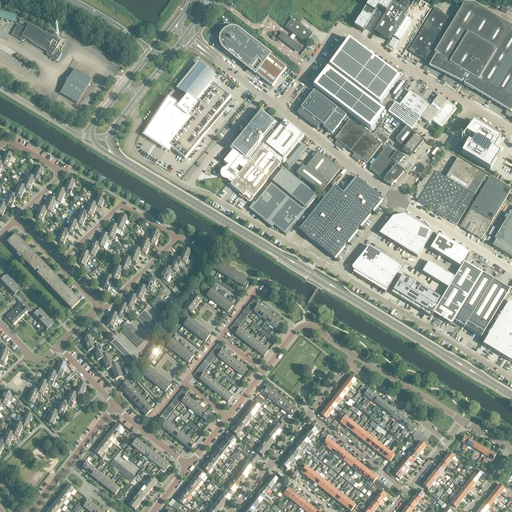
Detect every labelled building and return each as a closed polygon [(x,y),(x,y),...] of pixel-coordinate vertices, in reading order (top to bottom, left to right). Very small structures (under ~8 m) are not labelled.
[(369,3),(354,27),(362,33),(378,7),(387,13),(394,1),(372,1),(369,3)] [(387,13),(374,33),(389,42),(393,36),(410,7),(401,2),(399,5),(394,1),(387,13)] [(464,4),(464,5),(430,61),(463,81),(462,81),(462,82),(462,83),(462,84),(463,84),(464,84),(465,84),(465,83),(465,82),(470,85),(471,88),(474,88),(511,110),(511,27),(474,5),(464,4)] [(434,9),(409,52),(425,62),(451,19),(434,9)] [(405,16),(393,36),(400,41),(412,21),(405,16)] [(312,34),(292,19),(285,28),(305,44),(312,34)] [(55,39),(36,28),(29,24),(26,30),(18,25),(11,35),(22,42),(23,41),(25,39),(30,43),(47,52),(46,55),(46,56),(56,61),(57,61),(62,53),(61,52),(56,49),(61,42),(55,39)] [(272,87),(286,69),(271,56),(239,30),(238,30),(237,29),(236,29),(235,28),(233,28),(231,28),(230,28),(229,28),(228,29),(227,29),(225,30),(224,31),(223,31),(222,32),(222,33),(221,34),(221,35),(220,35),(220,36),(219,37),(219,38),(219,39),(219,40),(219,41),(219,42),(219,44),(219,45),(219,46),(220,46),(220,47),(220,48),(221,49),(222,50),(222,51),(255,76),(256,75),(272,87)] [(285,34),(282,31),(277,37),(284,42),(295,51),(297,52),(302,47),(296,43),(285,34)] [(343,48),(329,66),(380,105),(394,87),(343,48)] [(234,100),(211,81),(214,77),(207,72),(208,70),(204,68),(204,69),(199,65),(178,89),(187,97),(178,107),(169,101),(147,134),(156,140),(155,141),(154,141),(156,142),(158,143),(159,144),(158,143),(159,142),(168,148),(169,147),(185,160),(234,100)] [(327,68),(313,87),(371,130),(385,112),(327,68)] [(75,70),(60,94),(77,104),(92,80),(75,70)] [(301,109),(297,114),(317,130),(334,107),(314,92),(301,109)] [(410,93),(402,102),(402,106),(399,107),(395,104),(388,113),(411,131),(429,107),(410,93)] [(421,118),(429,124),(432,121),(441,129),(456,110),(439,96),(421,118)] [(325,126),(334,133),(343,120),(345,122),(348,118),(337,109),(325,126)] [(224,173),(224,174),(223,174),(223,175),(223,176),(224,176),(225,178),(226,179),(232,184),(231,186),(240,194),(239,196),(242,199),(244,196),(250,202),(260,190),(281,164),(280,164),(282,161),(283,162),(304,137),(284,121),(279,127),(261,111),(247,127),(247,128),(249,129),(245,134),(244,133),(244,132),(243,132),(230,149),(233,151),(224,163),(229,167),(226,170),(225,171),(225,172),(224,173)] [(351,152),(365,133),(349,121),(335,139),(337,141),(335,144),(342,150),(345,147),(351,152)] [(501,140),(472,123),(466,134),(475,139),(471,145),(468,143),(462,154),(490,171),(501,154),(500,154),(503,148),(499,145),(501,142),(502,142),(505,138),(502,137),(501,140)] [(387,126),(382,131),(386,135),(391,129),(387,126)] [(416,135),(407,127),(396,140),(396,142),(404,149),(403,150),(411,157),(423,142),(416,135)] [(388,140),(376,131),(374,134),(370,134),(367,134),(365,133),(351,152),(353,153),(350,156),(358,163),(361,159),(367,164),(380,146),(382,147),(388,140)] [(387,147),(369,169),(381,178),(394,162),(398,166),(405,158),(397,152),(396,153),(387,147)] [(6,152),(3,159),(10,162),(12,157),(11,157),(12,155),(6,152)] [(329,162),(318,153),(306,169),(300,170),(297,174),(321,194),(339,171),(329,163),(329,162)] [(3,166),(6,168),(8,168),(10,162),(3,159),(1,163),(1,164),(3,165),(3,166)] [(431,172),(429,175),(428,174),(425,179),(424,179),(421,184),(420,183),(417,188),(418,189),(415,194),(417,195),(415,198),(419,200),(418,202),(456,226),(464,212),(486,177),(457,159),(448,175),(447,174),(445,178),(436,172),(434,174),(431,172)] [(404,172),(396,165),(383,181),(391,187),(404,172)] [(38,166),(35,172),(42,175),(44,171),(43,171),(44,169),(38,166)] [(286,236),(300,218),(317,197),(283,170),(266,190),(250,210),(272,228),(274,226),(286,236)] [(35,179),(35,180),(39,182),(42,175),(35,172),(34,176),(31,174),(30,175),(29,175),(29,176),(33,178),(35,179)] [(33,178),(29,176),(28,176),(26,181),(33,185),(35,180),(35,179),(33,178)] [(383,200),(356,178),(343,194),(334,187),(314,212),(299,231),(306,237),(313,243),(313,242),(335,260),(345,247),(344,246),(347,243),(347,244),(357,231),(356,231),(359,227),(360,228),(370,216),(369,215),(372,211),(373,212),(383,200)] [(511,191),(494,181),(490,178),(469,212),(460,227),(466,231),(474,236),(481,240),(498,212),(511,191)] [(66,186),(73,189),(75,184),(74,183),(74,182),(69,179),(66,186)] [(26,188),(25,190),(30,192),(33,185),(26,181),(24,185),(21,183),(20,185),(23,187),(26,188)] [(23,187),(20,185),(19,185),(16,191),(24,194),(25,190),(26,188),(23,187)] [(66,193),(69,195),(70,195),(73,189),(66,186),(65,189),(61,187),(60,189),(64,190),(63,191),(66,192),(66,193)] [(64,190),(60,189),(59,188),(56,195),(64,198),(65,195),(68,196),(69,195),(66,193),(66,192),(63,191),(64,190)] [(17,197),(16,199),(21,201),(24,194),(16,191),(15,194),(11,192),(11,194),(14,196),(17,197)] [(97,198),(104,202),(106,197),(105,197),(106,195),(99,193),(97,198)] [(14,196),(11,194),(9,194),(7,200),(14,203),(16,199),(17,197),(14,196)] [(56,202),(59,204),(61,204),(64,198),(56,195),(54,199),(54,200),(57,201),(56,202)] [(54,200),(54,199),(50,197),(47,204),(54,207),(55,204),(59,205),(59,204),(56,202),(57,201),(54,200)] [(97,205),(96,207),(101,209),(104,202),(97,198),(96,202),(92,201),(91,202),(95,204),(97,205)] [(7,206),(6,208),(11,210),(14,203),(7,200),(5,203),(2,201),(1,203),(5,205),(4,205),(7,206)] [(95,204),(91,202),(90,202),(87,208),(95,211),(96,207),(97,205),(95,204)] [(47,211),(50,213),(51,213),(54,207),(47,204),(45,208),(44,209),(47,210),(47,211)] [(44,209),(45,208),(40,206),(37,213),(45,216),(46,213),(49,214),(50,213),(47,211),(47,210),(44,209)] [(87,214),(87,216),(92,218),(95,211),(87,208),(86,211),(82,210),(82,211),(85,213),(87,214)] [(496,240),(493,245),(492,246),(511,258),(511,210),(494,239),(496,240)] [(85,213),(82,211),(80,211),(78,217),(85,220),(87,216),(87,214),(85,213)] [(45,216),(37,213),(35,218),(36,218),(36,220),(42,222),(45,216)] [(118,221),(125,224),(127,219),(126,219),(127,217),(121,215),(118,221)] [(393,218),(379,234),(418,258),(433,232),(405,215),(393,218)] [(78,224),(78,225),(82,227),(85,220),(78,217),(77,220),(73,219),(72,220),(76,222),(75,223),(78,224)] [(76,222),(72,220),(71,220),(68,226),(76,230),(78,225),(78,224),(75,223),(76,222)] [(118,229),(121,230),(122,231),(125,224),(118,221),(116,226),(118,227),(118,229)] [(116,226),(111,224),(109,230),(116,233),(117,230),(120,232),(121,230),(118,229),(118,227),(116,226)] [(68,233),(68,234),(73,236),(76,230),(68,226),(67,229),(64,228),(63,229),(66,231),(66,232),(68,233)] [(66,231),(63,229),(62,229),(59,236),(66,239),(68,234),(68,233),(66,232),(66,231)] [(108,238),(112,239),(113,240),(116,233),(109,230),(107,235),(106,236),(109,237),(108,238)] [(151,236),(158,239),(160,234),(159,234),(159,232),(153,230),(151,236)] [(106,236),(107,235),(102,233),(99,239),(106,242),(108,240),(111,241),(112,239),(108,238),(109,237),(106,236)] [(151,242),(150,244),(155,246),(158,239),(151,236),(147,234),(145,239),(148,241),(151,242)] [(15,236),(8,242),(72,310),(80,303),(15,236)] [(66,239),(59,236),(57,240),(58,241),(57,242),(64,245),(66,239)] [(467,253),(439,236),(430,250),(459,268),(468,253),(467,253)] [(99,247),(102,248),(104,249),(106,242),(99,239),(97,244),(97,245),(99,246),(99,247)] [(148,241),(145,239),(143,239),(141,245),(148,248),(150,244),(151,242),(148,241)] [(97,245),(97,244),(93,242),(90,249),(97,252),(98,248),(101,250),(102,248),(99,247),(99,246),(97,245)] [(141,251),(141,253),(145,255),(148,248),(141,245),(140,248),(136,247),(135,248),(139,250),(141,251)] [(354,271),(387,291),(401,266),(369,247),(353,267),(352,268),(352,269),(353,270),(354,271)] [(139,250),(135,248),(134,248),(132,254),(139,257),(141,253),(141,251),(139,250)] [(181,254),(189,257),(191,253),(190,252),(190,251),(184,248),(181,254)] [(89,256),(93,257),(94,258),(97,252),(90,249),(88,253),(87,254),(90,255),(89,256)] [(87,254),(88,253),(83,251),(80,258),(87,261),(89,257),(92,259),(93,257),(89,256),(90,255),(87,254)] [(132,261),(131,262),(136,264),(139,257),(132,254),(130,257),(127,256),(126,258),(130,259),(129,260),(132,261)] [(181,254),(179,259),(179,260),(185,263),(185,264),(186,264),(189,257),(181,254)] [(130,259),(126,258),(125,257),(122,263),(129,266),(131,262),(132,261),(129,260),(130,259)] [(175,257),(172,264),(179,267),(182,268),(183,267),(184,265),(185,264),(185,263),(179,260),(179,259),(175,257)] [(87,261),(80,258),(78,262),(79,262),(79,264),(85,267),(87,261)] [(218,272),(223,264),(218,261),(214,269),(218,272)] [(429,262),(422,273),(448,288),(455,278),(429,262)] [(122,270),(122,271),(127,273),(129,266),(122,263),(121,266),(117,265),(116,266),(120,268),(120,269),(122,270)] [(483,274),(464,263),(455,278),(448,288),(448,289),(433,314),(451,325),(454,321),(483,274)] [(171,273),(175,274),(175,273),(177,273),(179,267),(172,264),(170,268),(171,269),(170,272),(171,273)] [(223,275),(228,267),(223,264),(218,272),(223,275)] [(120,268),(116,266),(115,266),(112,273),(120,276),(122,271),(122,270),(120,269),(120,268)] [(170,268),(165,266),(163,273),(170,276),(171,273),(170,272),(171,269),(170,268)] [(228,267),(223,275),(228,278),(232,270),(228,267)] [(232,270),(228,278),(232,281),(237,273),(232,270)] [(113,279),(113,280),(117,282),(120,276),(112,273),(111,275),(108,273),(107,275),(111,277),(110,278),(113,279)] [(167,282),(170,276),(163,273),(160,278),(162,278),(161,280),(167,282)] [(237,283),(242,276),(237,273),(232,281),(237,283)] [(401,274),(388,296),(427,321),(441,297),(401,274)] [(483,274),(454,321),(481,337),(510,290),(483,274)] [(2,279),(0,281),(3,285),(10,278),(7,275),(2,279)] [(111,277),(107,275),(106,275),(103,282),(110,285),(113,280),(113,279),(110,278),(111,277)] [(149,276),(147,282),(154,285),(156,281),(155,281),(155,279),(149,276)] [(242,286),(246,279),(242,276),(237,283),(242,286)] [(10,278),(3,285),(7,289),(14,282),(10,278)] [(246,279),(242,286),(246,289),(251,282),(246,279)] [(14,282),(7,289),(10,293),(17,286),(14,282)] [(110,285),(103,282),(101,286),(102,287),(102,288),(108,291),(110,285)] [(147,282),(144,287),(144,288),(150,290),(150,292),(151,292),(154,285),(147,282)] [(140,285),(137,291),(144,294),(145,292),(149,293),(150,292),(150,290),(144,288),(144,287),(140,285)] [(21,289),(17,286),(10,293),(14,296),(16,294),(21,289)] [(211,300),(216,293),(212,289),(206,296),(211,300)] [(137,299),(140,301),(141,301),(144,294),(137,291),(135,296),(135,297),(136,297),(135,299),(137,299)] [(215,303),(221,296),(216,293),(211,300),(215,303)] [(135,297),(135,296),(130,294),(127,301),(135,304),(136,301),(140,302),(140,301),(137,299),(135,299),(136,297),(135,297)] [(191,299),(198,305),(202,301),(195,295),(191,299)] [(221,296),(215,303),(219,307),(225,300),(221,296)] [(195,309),(198,305),(191,299),(188,304),(195,309)] [(224,310),(229,303),(225,300),(219,307),(224,310)] [(127,308),(131,310),(132,310),(135,304),(127,301),(125,305),(125,306),(127,306),(126,308),(127,308)] [(511,303),(509,302),(483,345),(511,362),(511,303)] [(22,305),(20,303),(17,307),(24,314),(27,311),(26,310),(25,308),(23,307),(22,305)] [(125,306),(125,305),(121,303),(118,310),(125,313),(127,310),(130,311),(131,310),(127,308),(126,308),(127,306),(125,306)] [(229,303),(224,310),(228,314),(234,307),(229,303)] [(191,314),(195,309),(188,304),(184,308),(191,314)] [(263,309),(258,305),(253,312),(258,315),(263,309)] [(24,314),(17,307),(13,310),(20,318),(24,314)] [(35,314),(33,316),(36,320),(43,313),(40,309),(35,314)] [(267,312),(263,309),(258,315),(262,318),(267,312)] [(20,318),(13,310),(10,314),(17,321),(20,318)] [(118,317),(121,319),(123,319),(125,313),(118,310),(116,314),(116,315),(117,315),(117,317),(118,317)] [(116,315),(116,314),(111,312),(109,319),(116,322),(117,319),(121,320),(121,319),(118,317),(117,317),(117,315),(116,315)] [(271,315),(267,312),(262,318),(266,321),(271,315)] [(43,313),(36,320),(40,323),(47,316),(43,313)] [(17,321),(10,314),(6,317),(13,325),(17,321)] [(275,318),(271,315),(266,321),(270,325),(275,318)] [(50,320),(47,316),(40,323),(43,327),(50,320)] [(188,329),(193,322),(189,318),(184,326),(188,329)] [(275,318),(270,325),(274,328),(279,322),(275,318)] [(113,328),(116,322),(109,319),(107,324),(107,326),(113,328)] [(54,324),(50,320),(43,327),(47,331),(54,324)] [(192,332),(198,325),(193,322),(188,329),(192,332)] [(279,322),(274,328),(278,331),(283,325),(279,322)] [(198,325),(192,332),(196,336),(202,329),(198,325)] [(201,339),(206,332),(202,329),(196,336),(201,339)] [(240,329),(236,334),(235,334),(240,338),(245,332),(240,329)] [(206,332),(201,339),(205,343),(211,336),(206,332)] [(249,336),(245,332),(240,338),(245,342),(249,336)] [(86,345),(93,342),(91,336),(84,338),(85,340),(84,340),(86,345)] [(249,336),(245,342),(249,346),(254,340),(249,336)] [(171,350),(177,342),(175,341),(175,342),(172,340),(167,347),(171,350)] [(259,344),(254,340),(249,346),(254,350),(259,344)] [(95,347),(99,346),(98,344),(94,346),(93,342),(86,345),(88,352),(93,350),(94,350),(94,348),(95,347)] [(175,354),(181,347),(179,345),(179,344),(177,342),(171,350),(175,354)] [(151,350),(158,355),(162,351),(154,344),(152,347),(153,347),(151,350)] [(259,344),(254,350),(259,353),(264,347),(259,344)] [(93,350),(95,355),(102,352),(100,345),(99,346),(95,347),(94,348),(94,350),(93,350)] [(180,357),(186,349),(184,347),(183,348),(181,347),(175,354),(180,357)] [(264,347),(259,353),(264,357),(269,351),(264,347)] [(2,348),(0,354),(7,357),(9,353),(8,352),(9,350),(2,348)] [(184,360),(189,353),(187,352),(188,351),(186,349),(180,357),(184,360)] [(155,359),(158,355),(151,350),(149,352),(149,351),(147,353),(155,359)] [(227,354),(222,351),(217,357),(222,361),(227,354)] [(104,357),(108,355),(107,354),(103,355),(102,352),(95,355),(97,361),(102,360),(102,359),(103,359),(103,357),(104,357)] [(151,364),(155,359),(147,353),(145,355),(146,356),(144,358),(151,364)] [(189,353),(184,360),(188,364),(195,356),(192,354),(192,355),(189,353)] [(231,357),(227,354),(222,361),(226,364),(231,357)] [(102,359),(102,360),(104,364),(111,362),(109,355),(108,355),(104,357),(103,357),(103,359),(102,359)] [(231,357),(226,364),(230,367),(235,361),(231,357)] [(235,361),(230,367),(234,370),(239,364),(235,361)] [(65,366),(66,365),(60,362),(58,368),(65,371),(66,367),(65,366)] [(113,366),(117,365),(116,363),(112,365),(111,362),(104,364),(106,371),(111,369),(112,368),(112,367),(113,366)] [(111,369),(113,374),(121,371),(118,364),(117,365),(113,366),(112,367),(112,368),(111,369)] [(239,364),(234,370),(238,374),(243,367),(239,364)] [(247,371),(243,367),(238,374),(242,377),(247,371)] [(57,376),(60,377),(62,378),(65,371),(58,368),(55,373),(56,374),(56,375),(57,376)] [(148,379),(154,371),(152,370),(152,371),(149,369),(144,376),(148,379)] [(55,373),(51,371),(48,377),(55,380),(56,378),(59,379),(60,377),(57,376),(56,375),(56,374),(55,373)] [(122,376),(121,371),(113,374),(115,380),(122,378),(121,376),(122,376)] [(152,383),(158,376),(156,374),(156,373),(154,371),(148,379),(152,383)] [(204,374),(199,380),(204,384),(209,378),(204,374)] [(157,386),(163,378),(161,376),(160,377),(158,376),(152,383),(157,386)] [(48,385),(51,386),(52,387),(55,380),(48,377),(46,382),(47,383),(46,384),(48,385)] [(347,382),(352,386),(356,381),(351,377),(347,382)] [(161,389),(166,382),(164,381),(165,380),(163,378),(157,386),(161,389)] [(209,378),(204,384),(209,388),(213,382),(209,378)] [(46,382),(41,380),(38,387),(46,390),(47,387),(50,388),(51,386),(48,385),(46,384),(47,383),(46,382)] [(123,393),(131,386),(127,382),(120,388),(122,390),(121,391),(123,393)] [(166,382),(161,389),(165,393),(172,385),(169,383),(169,384),(166,382)] [(218,386),(213,382),(209,388),(213,392),(218,386)] [(352,386),(347,382),(343,387),(348,391),(352,386)] [(80,383),(77,389),(85,392),(86,388),(85,387),(86,385),(80,383)] [(131,386),(123,393),(125,395),(126,394),(128,396),(134,390),(131,386)] [(223,389),(218,386),(213,392),(218,395),(223,389)] [(38,394),(41,395),(43,396),(46,390),(38,387),(36,391),(37,392),(37,393),(38,394)] [(348,391),(343,387),(339,391),(345,396),(348,391)] [(273,392),(268,388),(263,394),(268,398),(273,392)] [(36,391),(32,389),(29,396),(36,399),(37,396),(41,397),(41,395),(38,394),(37,393),(37,392),(36,391)] [(77,397),(82,399),(85,392),(77,389),(76,392),(72,390),(72,392),(75,394),(76,394),(76,396),(77,397)] [(223,389),(218,395),(223,399),(227,393),(223,389)] [(134,390),(128,396),(129,398),(129,399),(130,401),(138,394),(134,390)] [(2,397),(10,400),(12,401),(14,396),(11,394),(5,391),(2,397)] [(345,396),(339,391),(335,396),(341,401),(345,396)] [(365,405),(373,395),(368,391),(364,396),(367,398),(363,404),(365,405)] [(75,394),(72,392),(70,392),(68,398),(75,401),(77,397),(76,396),(76,394),(75,394)] [(273,392),(268,398),(272,402),(278,395),(273,392)] [(232,397),(227,393),(223,399),(228,403),(232,397)] [(138,394),(130,401),(132,403),(133,402),(135,404),(141,398),(138,394)] [(277,406),(282,399),(278,395),(272,402),(277,406)] [(374,404),(378,398),(373,395),(365,405),(367,407),(371,401),(374,404)] [(36,399),(29,396),(27,400),(28,401),(27,402),(34,405),(36,399)] [(191,400),(186,396),(181,403),(186,406),(191,400)] [(335,396),(332,401),(337,405),(341,401),(335,396)] [(2,405),(5,407),(7,407),(10,400),(2,397),(0,402),(0,403),(1,403),(1,404),(2,405)] [(68,406),(67,406),(72,408),(75,401),(68,398),(66,401),(63,399),(62,401),(66,403),(67,404),(66,405),(68,406)] [(141,398),(135,404),(137,406),(136,407),(138,409),(145,402),(141,398)] [(374,413),(383,402),(378,398),(374,404),(377,406),(372,411),(374,413)] [(282,409),(287,403),(282,399),(277,406),(282,409)] [(191,400),(186,406),(190,409),(195,403),(191,400)] [(66,403),(62,401),(61,401),(58,407),(65,410),(67,406),(68,406),(66,405),(67,404),(66,403)] [(332,401),(328,406),(333,410),(337,405),(332,401)] [(145,402),(138,409),(140,411),(140,410),(142,412),(149,406),(145,402)] [(383,411),(387,406),(383,402),(374,413),(376,414),(380,409),(383,411)] [(195,403),(190,409),(194,413),(199,406),(195,403)] [(260,408),(254,403),(250,408),(256,413),(260,408)] [(287,413),(292,407),(287,403),(282,409),(287,413)] [(149,406),(142,412),(144,414),(143,415),(145,417),(153,410),(149,406)] [(199,406),(194,413),(198,416),(203,410),(199,406)] [(328,406),(324,411),(330,415),(333,410),(328,406)] [(384,421),(392,410),(387,406),(383,411),(386,413),(382,419),(384,421)] [(58,415),(63,417),(65,410),(58,407),(57,410),(54,409),(53,410),(56,412),(58,413),(57,414),(58,415)] [(296,414),(298,412),(297,411),(292,407),(287,413),(284,417),(284,416),(282,419),(288,424),(290,421),(286,418),(289,415),(292,417),(295,413),(296,414)] [(256,413),(250,408),(246,413),(252,418),(256,413)] [(56,412),(53,410),(51,410),(49,417),(56,420),(58,415),(57,414),(58,413),(56,412)] [(207,413),(203,410),(198,416),(202,419),(207,413)] [(393,419),(397,414),(392,410),(384,421),(386,422),(390,417),(393,419)] [(330,415),(324,411),(320,415),(326,420),(330,415)] [(26,413),(23,419),(30,422),(32,418),(31,417),(32,416),(26,413)] [(211,416),(207,413),(202,419),(206,423),(211,416)] [(252,418),(246,413),(242,417),(249,422),(252,418)] [(397,414),(393,419),(396,421),(391,426),(394,428),(402,417),(397,414)] [(56,420),(49,417),(47,421),(48,422),(47,423),(53,426),(56,420)] [(239,422),(245,427),(249,422),(242,417),(239,422)] [(349,421),(345,417),(340,423),(344,427),(349,421)] [(402,417),(394,428),(392,430),(393,431),(394,431),(400,424),(402,426),(407,421),(402,417)] [(28,429),(30,422),(23,419),(22,423),(17,421),(16,422),(18,423),(21,424),(22,425),(22,427),(23,427),(28,429)] [(349,421),(344,427),(348,430),(353,424),(349,421)] [(403,436),(411,425),(407,421),(402,426),(405,429),(403,431),(404,431),(401,434),(403,436)] [(21,424),(18,423),(16,422),(14,429),(21,432),(23,427),(22,427),(22,425),(21,424)] [(166,422),(161,428),(166,432),(171,426),(166,422)] [(235,427),(241,432),(244,434),(245,431),(243,429),(245,427),(239,422),(235,427)] [(285,427),(279,423),(275,428),(281,432),(285,427)] [(117,424),(113,429),(119,434),(123,429),(117,424)] [(357,427),(353,424),(348,430),(352,433),(357,427)] [(411,425),(403,436),(405,437),(409,432),(412,434),(416,429),(411,425)] [(171,426),(166,432),(171,435),(176,429),(171,426)] [(237,437),(241,432),(235,427),(231,432),(237,437)] [(308,432),(313,436),(317,431),(312,427),(308,432)] [(357,427),(352,433),(356,437),(361,430),(357,427)] [(272,432),(278,437),(281,432),(275,428),(272,432)] [(13,436),(18,438),(21,432),(14,429),(12,432),(9,430),(8,432),(11,433),(13,434),(12,435),(13,436)] [(113,429),(110,434),(116,439),(119,434),(113,429)] [(176,429),(171,435),(176,439),(181,433),(176,429)] [(366,434),(361,430),(356,437),(360,440),(366,434)] [(11,433),(8,432),(7,431),(4,438),(11,441),(13,436),(12,435),(13,434),(11,433)] [(268,437),(274,442),(278,437),(272,432),(268,437)] [(304,436),(309,441),(313,436),(308,432),(304,436)] [(181,433),(176,439),(181,443),(185,437),(181,433)] [(116,439),(110,434),(106,439),(112,443),(116,439)] [(366,434),(360,440),(365,443),(370,437),(366,434)] [(369,446),(374,440),(376,437),(372,434),(370,437),(365,443),(369,446)] [(234,446),(236,444),(235,443),(236,441),(229,435),(225,440),(231,445),(231,444),(233,446),(234,446)] [(305,445),(309,441),(304,436),(300,441),(305,445)] [(185,437),(181,443),(185,447),(190,441),(185,437)] [(264,442),(270,447),(274,442),(268,437),(264,442)] [(463,451),(470,440),(464,437),(461,443),(464,444),(462,447),(463,447),(462,450),(463,451)] [(4,445),(9,447),(11,441),(4,438),(3,441),(0,439),(0,441),(2,442),(3,443),(3,444),(4,445)] [(415,438),(414,438),(413,440),(419,445),(417,447),(422,451),(426,447),(424,445),(422,443),(421,443),(419,442),(417,440),(415,438)] [(106,439),(102,443),(108,448),(112,443),(106,439)] [(328,439),(323,445),(327,449),(332,442),(328,439)] [(136,449),(141,443),(137,440),(132,446),(136,449)] [(225,440),(221,444),(227,449),(229,448),(231,449),(233,446),(231,444),(231,445),(225,440)] [(378,443),(374,440),(369,446),(373,450),(378,443)] [(470,451),(475,443),(470,440),(463,451),(465,452),(467,449),(470,451)] [(190,441),(185,447),(190,451),(195,444),(190,441)] [(305,445),(300,441),(296,446),(302,450),(305,445)] [(403,447),(406,449),(407,450),(408,448),(418,456),(422,451),(417,447),(415,450),(412,448),(409,446),(411,443),(408,441),(403,447)] [(266,452),(270,447),(264,442),(260,447),(266,452)] [(332,442),(327,449),(331,452),(336,446),(332,442)] [(102,443),(98,448),(104,453),(108,448),(102,443)] [(145,446),(141,443),(136,449),(140,452),(145,446)] [(378,443),(373,450),(377,453),(382,447),(378,443)] [(471,457),(473,458),(474,457),(480,446),(475,443),(470,451),(474,453),(471,457)] [(224,454),(226,456),(228,454),(225,452),(227,449),(221,444),(217,449),(224,454)] [(145,446),(140,452),(144,456),(149,449),(145,446)] [(303,459),(305,457),(302,454),(304,452),(302,450),(296,446),(293,451),(303,459)] [(334,456),(335,455),(340,449),(336,446),(331,452),(333,454),(332,455),(334,456)] [(480,446),(474,457),(476,458),(479,454),(482,455),(485,450),(480,446)] [(266,452),(260,447),(256,452),(262,456),(266,452)] [(382,447),(377,453),(381,456),(386,450),(382,447)] [(98,448),(94,453),(100,458),(104,453),(98,448)] [(407,450),(410,452),(409,452),(412,454),(409,457),(415,461),(418,456),(408,448),(407,450)] [(149,449),(144,456),(148,459),(153,453),(149,449)] [(223,454),(224,454),(217,449),(214,454),(220,459),(223,454)] [(344,452),(340,449),(335,455),(339,458),(344,452)] [(252,458),(250,460),(256,465),(260,460),(254,455),(252,453),(250,455),(247,453),(247,454),(245,453),(243,450),(241,452),(244,454),(249,459),(251,457),(252,458)] [(386,450),(381,456),(385,459),(390,453),(386,450)] [(484,463),(490,453),(485,450),(482,455),(484,457),(483,459),(484,460),(482,462),(484,463)] [(307,462),(303,459),(293,451),(289,456),(296,462),(298,459),(304,463),(302,466),(304,467),(307,462)] [(348,455),(344,452),(339,458),(343,462),(348,455)] [(157,456),(153,453),(148,459),(152,462),(157,456)] [(390,453),(385,459),(389,463),(394,456),(390,453)] [(454,465),(456,463),(452,460),(454,457),(449,453),(445,458),(450,462),(454,465)] [(491,464),(492,462),(496,456),(490,453),(484,463),(486,464),(487,462),(491,464)] [(216,464),(220,459),(214,454),(210,459),(216,464)] [(409,457),(407,455),(407,454),(405,457),(401,455),(400,457),(411,465),(415,461),(409,457)] [(348,455),(343,462),(347,465),(352,459),(348,455)] [(157,456),(152,462),(156,465),(161,459),(157,456)] [(293,466),(296,462),(289,456),(285,460),(293,466)] [(407,470),(411,465),(400,457),(399,459),(403,462),(401,465),(407,470)] [(449,473),(453,468),(448,465),(450,462),(445,458),(441,463),(446,467),(449,469),(447,471),(449,473)] [(161,459),(156,465),(161,469),(165,462),(161,459)] [(212,468),(216,464),(210,459),(206,463),(212,468)] [(357,462),(352,459),(347,465),(352,468),(357,462)] [(246,465),(252,470),(256,465),(250,460),(246,465)] [(291,468),(293,466),(285,460),(281,465),(287,469),(289,466),(291,468)] [(87,473),(92,466),(87,462),(82,469),(87,473)] [(165,462),(161,469),(165,472),(170,466),(165,462)] [(357,462),(352,468),(356,471),(361,465),(357,462)] [(212,468),(206,463),(202,468),(208,473),(212,468)] [(446,467),(441,463),(438,468),(443,472),(446,467)] [(403,475),(391,465),(390,464),(388,466),(394,471),(397,473),(395,476),(400,480),(403,475)] [(407,470),(401,465),(398,468),(393,464),(391,464),(391,465),(403,475),(407,470)] [(249,474),(252,470),(246,465),(243,470),(249,474)] [(358,477),(360,475),(365,468),(361,465),(356,471),(354,473),(358,477)] [(92,466),(87,473),(91,476),(96,470),(92,466)] [(310,470),(306,467),(301,473),(305,476),(310,470)] [(365,468),(360,475),(364,478),(369,472),(365,468)] [(444,480),(445,478),(444,477),(446,474),(443,472),(438,468),(434,472),(444,480)] [(101,474),(96,470),(91,476),(96,480),(101,474)] [(245,479),(249,474),(243,470),(239,474),(245,479)] [(310,470),(305,476),(309,480),(314,473),(310,470)] [(196,476),(202,481),(206,476),(200,471),(196,476)] [(469,473),(468,471),(467,473),(468,475),(471,478),(470,481),(475,485),(478,480),(469,473)] [(469,473),(478,480),(482,475),(477,471),(475,474),(471,471),(469,473)] [(369,472),(364,478),(368,481),(373,475),(369,472)] [(442,482),(444,480),(434,472),(430,477),(435,481),(437,483),(440,480),(442,482)] [(318,476),(314,473),(309,480),(313,483),(318,476)] [(106,478),(101,474),(96,480),(101,484),(106,478)] [(241,484),(245,479),(239,474),(235,479),(241,484)] [(373,475),(368,481),(372,484),(377,478),(373,475)] [(192,481),(198,486),(202,481),(196,476),(192,481)] [(273,476),(269,481),(276,487),(278,485),(276,483),(278,480),(273,476)] [(318,476),(313,483),(317,486),(322,480),(318,476)] [(151,477),(147,482),(153,487),(157,482),(151,477)] [(427,482),(432,486),(435,481),(430,477),(427,482)] [(106,478),(101,484),(106,488),(110,481),(106,478)] [(237,489),(241,484),(235,479),(231,484),(237,488),(237,489)] [(327,483),(322,480),(317,486),(322,489),(327,483)] [(115,485),(110,481),(106,488),(110,491),(115,485)] [(194,491),(198,486),(192,481),(188,486),(194,491)] [(276,487),(269,481),(265,486),(270,490),(273,492),(276,487)] [(466,485),(471,489),(475,485),(470,481),(466,485)] [(147,482),(144,487),(150,491),(153,487),(147,482)] [(434,487),(432,486),(427,482),(423,486),(428,490),(430,488),(432,490),(433,489),(435,491),(436,489),(434,487)] [(471,489),(466,485),(464,484),(462,482),(460,485),(464,488),(462,490),(467,494),(471,489)] [(327,483),(322,489),(326,492),(331,486),(327,483)] [(234,493),(237,489),(237,488),(231,484),(228,489),(234,493)] [(75,490),(69,485),(65,490),(71,495),(75,490)] [(115,485),(110,491),(115,495),(120,489),(115,485)] [(507,496),(502,492),(504,489),(499,485),(495,490),(500,494),(505,498),(507,496)] [(194,491),(188,486),(184,491),(191,496),(194,491)] [(261,491),(267,495),(270,490),(265,486),(261,491)] [(331,486),(326,492),(330,496),(335,489),(331,486)] [(150,491),(144,487),(140,491),(146,496),(150,491)] [(289,489),(284,495),(288,498),(293,492),(289,489)] [(339,493),(335,489),(330,496),(334,499),(339,493)] [(65,490),(61,495),(67,500),(71,495),(65,490)] [(456,490),(455,492),(463,499),(467,494),(462,490),(460,493),(456,490)] [(495,490),(491,495),(497,499),(500,494),(495,490)] [(146,496),(140,491),(136,496),(142,501),(146,496)] [(191,496),(184,491),(181,496),(187,500),(191,496)] [(257,496),(263,500),(265,497),(270,501),(272,499),(269,496),(267,495),(261,491),(257,496)] [(415,496),(424,504),(426,501),(422,498),(424,495),(419,491),(415,496)] [(225,492),(221,497),(227,501),(231,497),(225,492)] [(297,495),(293,492),(288,498),(292,502),(297,495)] [(383,493),(381,492),(378,497),(383,501),(387,496),(385,494),(385,495),(383,493)] [(455,492),(451,497),(459,503),(463,499),(455,492)] [(339,493),(334,499),(338,502),(343,496),(339,493)] [(67,500),(61,495),(57,500),(63,504),(67,500)] [(301,499),(297,495),(292,502),(296,505),(301,499)] [(499,501),(497,499),(491,495),(488,499),(493,504),(495,501),(499,505),(503,500),(501,499),(499,501)] [(142,501),(136,496),(132,501),(138,506),(142,501)] [(181,496),(177,500),(183,505),(187,500),(181,496)] [(227,501),(221,497),(220,496),(216,500),(217,501),(224,506),(227,501)] [(266,510),(267,508),(260,503),(263,500),(257,496),(254,500),(259,504),(261,506),(264,509),(266,510)] [(347,499),(343,496),(338,502),(342,505),(347,499)] [(423,506),(424,504),(415,496),(411,501),(416,505),(418,503),(423,506)] [(378,497),(374,501),(379,505),(383,501),(378,497)] [(451,497),(449,499),(453,502),(451,504),(456,508),(459,503),(451,497)] [(305,502),(301,499),(296,505),(300,508),(305,502)] [(347,499),(342,505),(346,509),(351,502),(347,499)] [(484,504),(493,511),(495,510),(493,508),(493,509),(490,507),(493,504),(488,499),(484,504)] [(57,500),(54,504),(60,509),(63,504),(57,500)] [(255,509),(259,504),(254,500),(250,505),(255,509)] [(93,504),(88,501),(84,507),(88,510),(93,504)] [(138,506),(132,501),(128,506),(135,511),(138,506)] [(217,501),(214,506),(220,511),(224,506),(217,501)] [(374,501),(370,506),(376,510),(379,505),(374,501)] [(415,511),(417,511),(418,511),(414,507),(416,505),(411,501),(408,506),(413,510),(415,511)] [(304,511),(309,505),(305,502),(300,508),(304,511)] [(350,511),(355,506),(351,502),(346,509),(350,511)] [(73,511),(75,511),(76,511),(82,505),(79,503),(73,511)]
